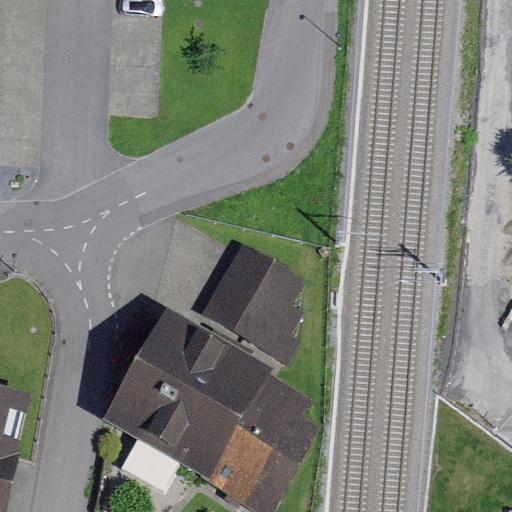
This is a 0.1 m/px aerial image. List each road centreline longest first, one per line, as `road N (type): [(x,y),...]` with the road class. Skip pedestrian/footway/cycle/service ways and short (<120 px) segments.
road 1 (residential): [(313,0),(309,110),(85,233)]
road 2 (residential): [(85,233),(101,324),(71,511)]
